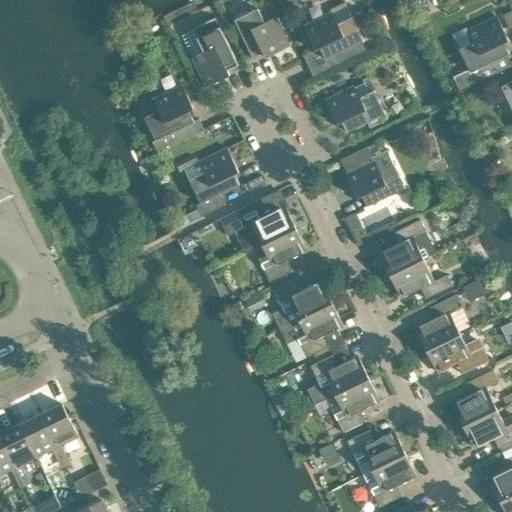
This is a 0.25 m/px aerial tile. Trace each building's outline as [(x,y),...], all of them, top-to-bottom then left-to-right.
[(331,13),(304,26),(312,43),(315,50),(320,47),(330,68),(341,63),(366,51),(361,40),(364,39),(352,16),(346,2),(330,10),(331,13)] [(253,57),(264,52),(270,49),(273,54),(290,46),(275,17),(265,22),(258,8),(234,19),(253,57)] [(511,11),(511,12),(503,16),(510,30),(511,29),(511,11)] [(501,36),(506,33),(497,17),(468,31),(473,41),(460,48),(469,68),(453,76),(460,90),(510,66),(505,55),(509,53),(501,36)] [(207,86),(224,78),(222,73),(239,64),(220,26),(197,37),(203,51),(193,57),(207,86)] [(511,80),(501,86),(511,107),(511,80)] [(200,119),(195,121),(186,104),(191,102),(183,85),(154,99),(159,110),(145,117),(156,140),(153,142),(158,152),(205,130),(200,119)] [(386,113),(375,92),(374,90),(360,97),(355,86),(326,100),(334,117),(339,115),(347,132),(386,113)] [(406,187),(394,164),(389,153),(375,160),(368,146),(341,159),(348,173),(346,174),(354,191),(359,189),(367,206),(406,187)] [(240,184),(231,167),(236,165),(228,148),(199,162),(196,157),(177,166),(185,184),(191,181),(201,202),(197,205),(202,216),(226,204),(221,193),(240,184)] [(274,192),(214,221),(215,222),(222,219),(229,234),(243,227),(253,247),(244,252),(245,253),(262,244),(296,227),(285,205),(281,207),(274,192)] [(358,215),(346,220),(353,233),(364,228),(358,215)] [(399,243),(379,252),(390,275),(424,258),(437,252),(421,219),(394,232),(399,243)] [(307,250),(296,227),(262,244),(267,254),(258,258),(270,281),(293,270),(287,260),(307,250)] [(435,280),(424,258),(390,275),(401,297),(421,288),(426,298),(453,285),(448,274),(435,280)] [(486,276),(481,278),(463,287),(470,301),(493,290),(486,276)] [(280,328),(333,303),(322,280),(302,290),(297,279),(274,290),(283,308),(273,313),(280,328)] [(416,327),(427,350),(461,333),(450,311),(463,305),(457,294),(430,307),(436,318),(416,327)] [(330,332),(344,325),(333,303),(280,328),(287,344),(298,339),(307,357),(335,343),(330,332)] [(479,338),(466,344),(461,333),(427,350),(438,372),(458,363),(463,373),(490,360),(479,338)] [(336,394),(369,378),(358,355),(344,362),(339,351),(311,365),(322,389),(331,384),(336,394)] [(452,403),(463,425),(497,409),(486,387),(499,380),(494,369),(467,382),(472,393),(452,403)] [(380,400),(369,378),(336,394),(340,404),(332,408),(343,432),(366,421),(361,410),(380,400)] [(63,403),(41,414),(57,447),(52,449),(57,458),(66,454),(62,445),(79,437),(63,403)] [(511,415),(503,420),(497,409),(463,425),(474,448),(494,438),(499,449),(511,442),(511,415)] [(57,447),(41,414),(21,424),(37,457),(52,449),(57,447)] [(37,457),(21,424),(0,434),(16,467),(11,469),(16,478),(25,474),(21,465),(37,457)] [(372,469),(406,453),(395,430),(375,440),(370,429),(347,440),(359,464),(367,460),(372,469)] [(16,467),(0,434),(0,433),(0,474),(11,469),(16,467)] [(417,476),(406,453),(372,469),(377,479),(368,483),(380,507),(402,496),(397,485),(417,476)] [(500,500),(511,494),(511,453),(504,457),(509,468),(489,478),(500,500)] [(71,464),(66,454),(57,458),(62,468),(71,464)] [(30,483),(25,474),(16,478),(21,488),(30,483)] [(511,511),(511,494),(500,500),(505,511),(511,511)] [(76,511),(108,511),(102,499),(76,511)]
